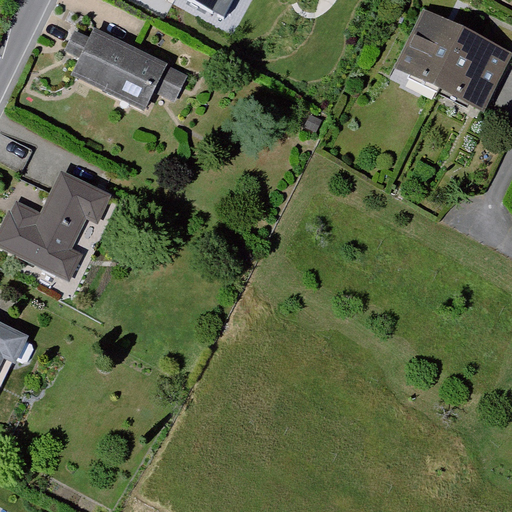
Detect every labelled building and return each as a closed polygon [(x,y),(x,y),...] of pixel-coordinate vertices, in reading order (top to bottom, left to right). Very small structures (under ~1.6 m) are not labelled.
[(198,0),(223,13),(230,0),(198,0)] [(479,114),(508,57),(426,17),(398,75),(479,114)] [(78,54),(85,37),(71,32),(65,49),(78,54)] [(93,37),(68,84),(141,123),(153,100),(173,111),(186,86),(166,76),(93,37)] [(65,278),(105,192),(67,174),(48,215),(21,202),(0,246),(0,247),(26,260),(65,278)] [(0,326),(0,369),(6,357),(20,363),(31,340),(0,326)]
